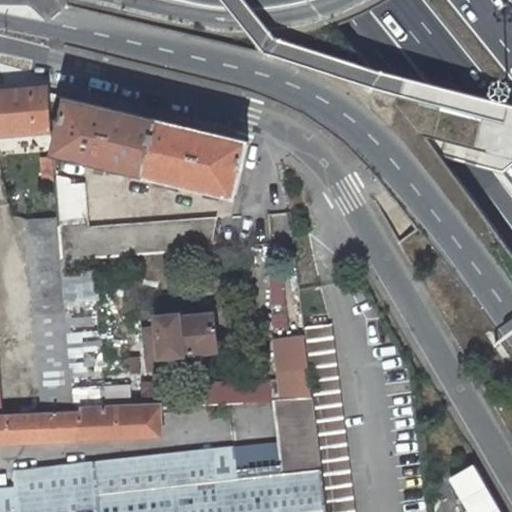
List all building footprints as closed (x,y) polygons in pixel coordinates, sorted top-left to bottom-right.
[(51,94),(50,86),(0,90),(0,135),(52,131),(54,131),(51,94)] [(52,131),(53,151),(57,152),(147,173),(159,120),(51,94),(54,131),(52,131)] [(236,195),(249,141),(159,120),(147,173),(236,195)] [(12,144),(0,144),(0,159),(13,159),(12,144)] [(54,156),(43,157),(45,183),(56,182),(55,176),(54,156)] [(91,258),(145,254),(142,223),(90,228),(86,183),(71,183),(71,179),(55,176),(56,182),(58,217),(62,260),(91,258)] [(58,217),(28,220),(36,315),(66,312),(63,272),(62,260),(58,217)] [(142,223),(145,254),(211,248),(217,217),(142,223)] [(63,272),(92,270),(91,258),(62,260),(63,272)] [(66,312),(36,315),(43,411),(74,410),(72,388),(66,312)] [(172,355),(218,350),(215,314),(181,318),(181,314),(159,317),(160,328),(145,329),(148,356),(163,355),(163,356),(172,355)] [(329,511),(355,511),(333,324),(306,327),(329,511)] [(172,355),(163,356),(163,355),(148,356),(149,369),(173,366),(172,355)] [(279,371),(283,399),(313,397),(309,370),(279,371)] [(104,407),(103,386),(72,388),(74,410),(82,410),(81,408),(104,407)] [(313,397),(283,399),(275,399),(279,429),(316,425),(313,397)] [(162,404),(104,407),(81,408),(82,410),(74,410),(43,411),(3,413),(0,413),(0,443),(164,435),(162,404)] [(319,448),(316,425),(279,429),(281,453),(290,452),(319,448)] [(0,511),(326,511),(321,469),(293,472),(284,473),(284,475),(239,479),(236,448),(16,471),(16,479),(17,488),(0,490),(0,511)] [(321,469),(319,448),(290,452),(293,472),(321,469)] [(284,473),(293,472),(290,452),(281,453),(284,473)] [(0,480),(0,490),(17,488),(16,479),(0,480)] [(491,511),(473,481),(450,495),(459,511),(491,511)]
